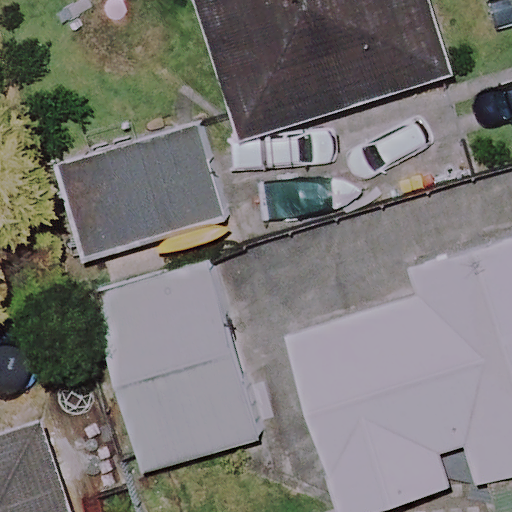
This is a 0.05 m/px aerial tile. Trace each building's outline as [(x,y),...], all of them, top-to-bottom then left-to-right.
[(446,72),(423,0),(209,0),(250,132),(446,72)] [(221,217),(194,125),(55,167),(82,259),(221,217)] [(511,511),(511,239),(272,321),(336,511),(354,511),(451,479),(439,444),(471,433),(498,511),(511,511)] [(253,436),(206,263),(96,293),(144,466),(253,436)] [(0,511),(81,511),(47,415),(0,432),(0,511)]
